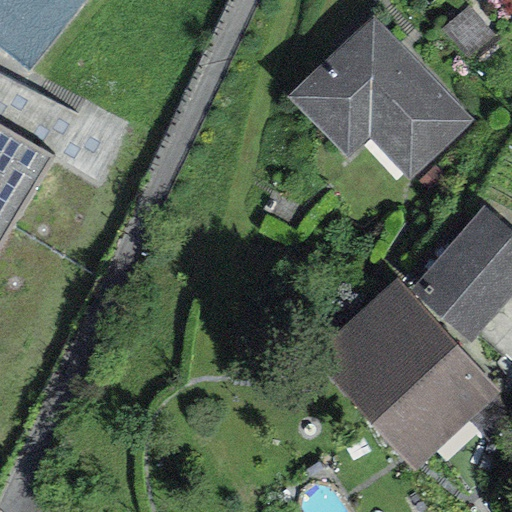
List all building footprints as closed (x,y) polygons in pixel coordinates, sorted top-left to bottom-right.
[(466,61),(495,33),(466,3),(437,31),(466,61)] [(473,115),(369,15),(288,100),(347,157),(366,137),(411,180),(473,115)] [(0,73),(0,233),(72,113),(0,73)] [(409,295),(465,354),(511,294),(511,232),(479,207),(409,295)] [(409,295),(394,279),(305,363),(411,475),(500,391),(465,354),(409,295)]
